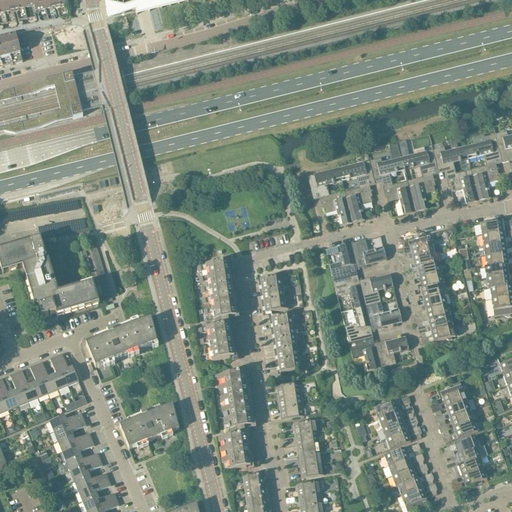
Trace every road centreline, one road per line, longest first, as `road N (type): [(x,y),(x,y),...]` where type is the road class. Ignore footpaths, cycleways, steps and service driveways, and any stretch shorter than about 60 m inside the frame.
road 1 (primary): [(511,31),(0,159)]
road 2 (primary): [(0,186),(511,58)]
road 3 (tertiary): [(217,511),(92,0)]
road 4 (residential): [(277,511),(244,356),(239,261),(326,239)]
road 5 (tertiary): [(0,86),(325,0)]
road 6 (residential): [(143,511),(69,336)]
